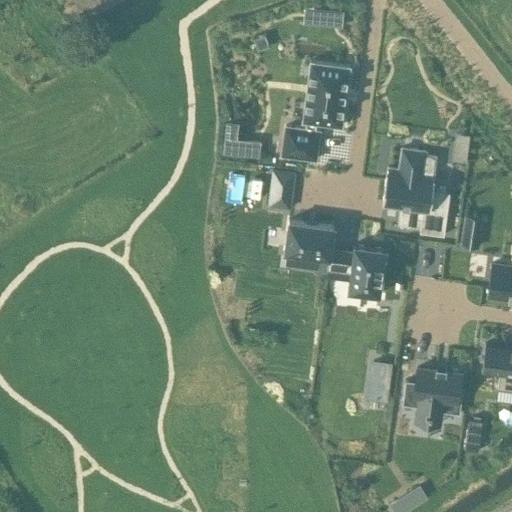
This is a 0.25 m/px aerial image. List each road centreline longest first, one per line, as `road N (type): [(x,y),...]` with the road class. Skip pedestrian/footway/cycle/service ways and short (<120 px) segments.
road 1 (residential): [(374,0),(352,196),(309,190)]
road 2 (residential): [(431,0),(511,104)]
